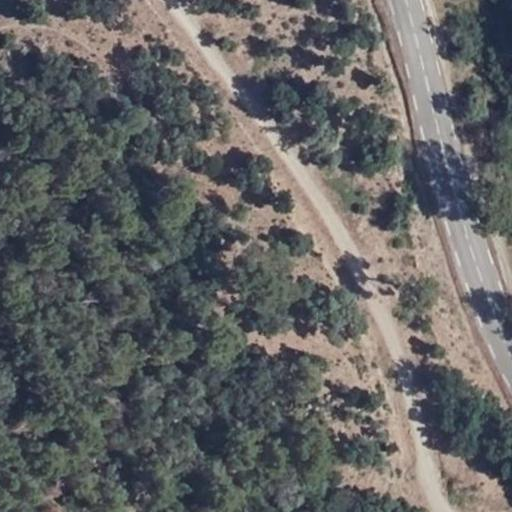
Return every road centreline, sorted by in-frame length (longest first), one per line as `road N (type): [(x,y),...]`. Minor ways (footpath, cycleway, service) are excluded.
road 1 (track): [(168,0),(331,210),(376,296),(442,511)]
road 2 (tertiary): [(511,348),(472,255),(404,0)]
